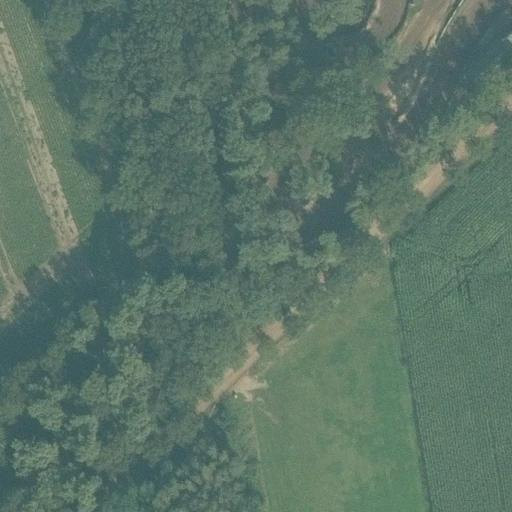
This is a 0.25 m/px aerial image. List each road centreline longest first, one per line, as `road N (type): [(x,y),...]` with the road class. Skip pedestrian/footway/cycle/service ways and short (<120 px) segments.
road 1 (track): [(178,0),(251,355)]
road 2 (track): [(511,105),(251,355)]
road 3 (track): [(251,355),(85,511)]
